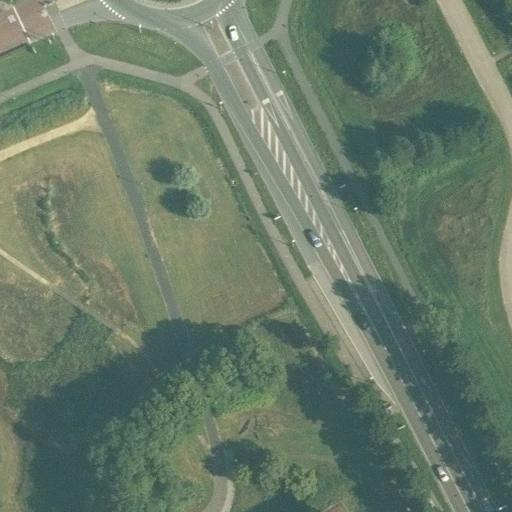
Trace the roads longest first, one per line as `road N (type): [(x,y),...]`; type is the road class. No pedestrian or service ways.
road 1 (primary): [(471,511),(202,10)]
road 2 (unclassified): [(511,120),(451,0)]
